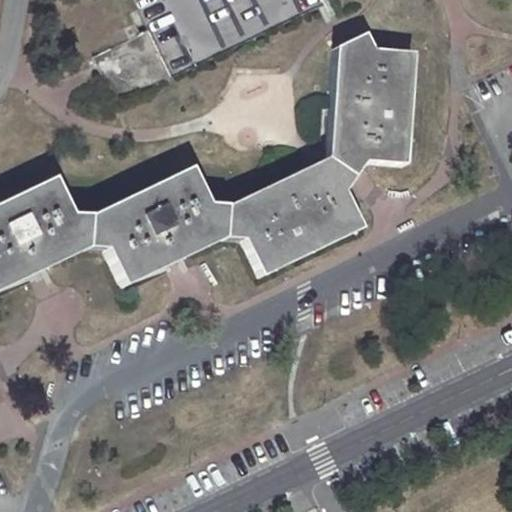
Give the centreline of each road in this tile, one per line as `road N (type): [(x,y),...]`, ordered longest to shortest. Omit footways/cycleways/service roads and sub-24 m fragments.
road 1 (residential): [(511,201),(89,395),(65,422),(38,511)]
road 2 (unclassified): [(219,511),(511,375)]
